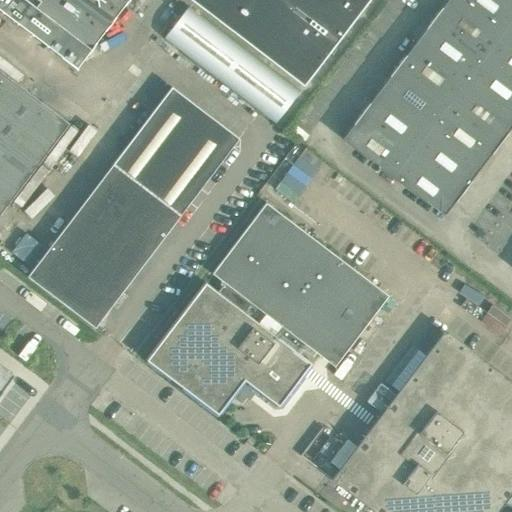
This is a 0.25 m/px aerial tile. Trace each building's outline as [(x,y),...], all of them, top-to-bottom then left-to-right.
[(0,0),(0,10),(75,69),(127,0),(0,0)] [(189,0),(302,86),(367,0),(189,0)] [(443,215),(511,124),(511,0),(445,0),(341,138),(443,215)] [(187,6),(163,38),(274,123),(298,91),(187,6)] [(0,212),(68,123),(0,71),(0,212)] [(94,327),(238,138),(171,87),(27,276),(94,327)] [(333,366),(387,296),(265,203),(211,273),(223,283),(216,292),(204,282),(145,360),(217,414),(230,396),(240,404),(253,387),(258,391),(277,406),(310,363),(298,353),(305,345),(333,366)] [(511,388),(445,337),(360,449),(355,445),(329,479),(372,511),(488,511),(511,481),(511,388)] [(0,364),(0,391),(13,375),(0,364)]
